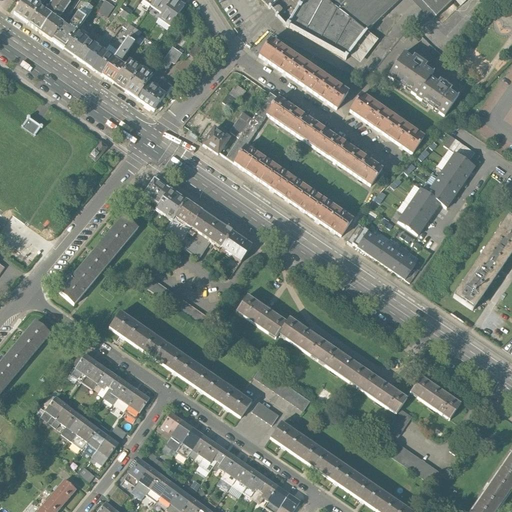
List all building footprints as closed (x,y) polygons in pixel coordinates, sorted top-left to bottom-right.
[(33,0),(21,0),(12,14),(27,24),(40,5),(33,0)] [(40,5),(27,24),(38,32),(59,0),(50,0),(45,8),(40,5)] [(67,0),(59,0),(38,32),(51,40),(64,21),(59,18),(71,2),(67,0)] [(154,0),(152,4),(150,7),(161,15),(171,0),(154,0)] [(184,8),(172,0),(171,0),(161,15),(158,20),(170,28),(184,8)] [(349,55),(366,32),(400,0),(411,0),(431,21),(453,0),(454,0),(460,6),(466,0),(260,0),(268,8),(277,0),(306,0),(298,8),(286,26),(346,60),(349,55)] [(306,0),(289,0),(298,8),(306,0)] [(64,21),(51,40),(63,49),(76,30),(92,7),(84,1),(68,24),(64,21)] [(113,7),(104,2),(97,12),(106,18),(113,7)] [(129,16),(123,11),(119,16),(126,21),(129,16)] [(76,30),(63,49),(73,56),(86,36),(76,30)] [(377,41),(366,32),(349,55),(360,63),(377,41)] [(113,55),(100,74),(112,82),(125,63),(122,60),(135,41),(127,35),(113,55)] [(86,36),(73,56),(81,61),(94,42),(86,36)] [(258,58),(273,68),(285,52),(270,41),(258,58)] [(94,42),(81,61),(91,68),(104,49),(94,42)] [(160,79),(181,55),(173,47),(152,71),(160,79)] [(104,49),(91,68),(100,74),(113,55),(104,49)] [(306,66),(285,52),(273,68),(294,83),(306,66)] [(403,55),(387,78),(415,98),(422,88),(423,89),(429,80),(433,75),(424,69),(427,66),(415,57),(412,61),(403,55)] [(125,63),(112,82),(123,90),(140,65),(129,57),(125,63)] [(140,65),(123,90),(136,99),(153,74),(140,65)] [(294,83),(315,97),(326,80),(306,66),(294,83)] [(153,74),(136,99),(154,111),(171,86),(153,74)] [(249,110),(254,102),(262,90),(242,76),(229,96),(235,100),(249,110)] [(347,94),(326,80),(315,97),(336,111),(347,94)] [(437,86),(429,80),(423,89),(422,88),(415,98),(444,117),(456,99),(448,94),(451,90),(439,82),(437,86)] [(269,95),(262,90),(254,102),(261,107),(269,95)] [(229,109),(235,100),(229,96),(228,95),(222,104),(229,109)] [(225,159),(233,165),(244,149),(266,117),(277,101),(269,95),(261,107),(248,125),(238,139),(225,159)] [(349,113),(370,128),(382,111),(361,97),(349,113)] [(266,117),(287,131),(298,115),(277,101),(266,117)] [(403,125),(382,111),(370,128),(391,142),(403,125)] [(31,120),(29,118),(27,121),(28,122),(22,129),(0,113),(0,204),(16,217),(61,155),(36,138),(41,131),(42,132),(44,129),(41,127),(40,128),(35,124),(30,122),(31,120)] [(319,129),(298,115),(287,131),(308,145),(319,129)] [(238,118),(228,132),(238,139),(248,125),(238,118)] [(423,140),(403,125),(391,142),(412,156),(423,140)] [(201,146),(217,158),(229,140),(213,129),(201,146)] [(340,143),(319,129),(308,145),(329,160),(340,143)] [(450,137),(443,147),(454,155),(472,168),(479,158),(450,137)] [(360,158),(340,143),(329,160),(349,174),(360,158)] [(98,160),(107,149),(101,144),(90,159),(96,164),(97,162),(98,160)] [(233,165),(249,175),(259,160),(244,149),(233,165)] [(449,163),(468,177),(474,169),(472,168),(454,155),(449,163)] [(381,172),(360,158),(349,174),(370,188),(381,172)] [(249,175),(264,186),(275,170),(259,160),(249,175)] [(443,172),(463,185),(468,177),(449,163),(443,172)] [(264,186),(279,196),(290,181),(275,170),(264,186)] [(437,179),(457,193),(463,185),(443,172),(437,179)] [(432,187),(451,201),(457,193),(437,179),(432,187)] [(169,191),(154,180),(145,194),(148,196),(147,199),(158,206),(169,191)] [(279,196),(294,207),(305,191),(290,181),(279,196)] [(426,195),(439,205),(446,209),(451,201),(432,187),(426,195)] [(185,202),(169,191),(158,206),(155,210),(172,222),(174,219),(185,202)] [(294,207),(310,217),(320,202),(305,191),(294,207)] [(414,199),(434,213),(439,205),(426,195),(420,191),(414,199)] [(409,207),(428,221),(434,213),(414,199),(409,207)] [(201,212),(185,202),(174,219),(189,230),(201,212)] [(310,217),(325,228),(336,212),(320,202),(310,217)] [(153,209),(145,203),(141,209),(149,214),(153,209)] [(403,215),(423,229),(428,221),(409,207),(403,215)] [(201,212),(189,230),(210,244),(220,250),(232,233),(201,212)] [(325,228),(340,238),(351,223),(336,212),(325,228)] [(403,215),(397,224),(417,237),(423,229),(403,215)] [(123,218),(102,242),(117,254),(137,230),(123,218)] [(511,220),(508,218),(490,245),(508,258),(511,252),(511,220)] [(198,261),(210,244),(189,230),(178,247),(198,261)] [(252,247),(232,233),(220,250),(240,264),(252,247)] [(367,234),(357,248),(366,255),(376,240),(367,234)] [(376,240),(366,255),(375,262),(385,247),(376,240)] [(102,242),(82,266),(96,279),(117,254),(102,242)] [(490,245),(471,272),(490,285),(508,258),(490,245)] [(385,247),(375,262),(385,268),(395,254),(385,247)] [(395,254),(385,268),(395,275),(405,260),(395,254)] [(405,260),(395,275),(404,281),(413,268),(414,267),(405,260)] [(73,306),(96,279),(82,266),(72,278),(70,276),(67,280),(68,282),(59,294),(73,306)] [(413,268),(404,281),(409,285),(418,272),(413,268)] [(471,312),(490,285),(471,272),(453,299),(471,312)] [(207,332),(214,323),(140,273),(134,282),(207,332)] [(278,336),(286,324),(246,298),(236,313),(275,340),(278,336)] [(109,330),(135,348),(145,333),(119,315),(109,330)] [(278,336),(317,362),(328,347),(289,321),(286,324),(278,336)] [(35,323),(15,348),(29,359),(49,335),(35,323)] [(171,351),(145,333),(135,348),(161,366),(171,351)] [(317,362),(357,389),(367,374),(328,347),(317,362)] [(15,348),(0,365),(0,377),(8,384),(29,359),(15,348)] [(161,366),(188,384),(198,369),(171,351),(161,366)] [(84,380),(95,364),(84,357),(74,372),(84,380)] [(95,387),(105,372),(95,364),(84,380),(95,387)] [(224,386),(198,369),(188,384),(214,401),(224,386)] [(260,371),(253,381),(303,414),(310,404),(260,371)] [(108,391),(116,379),(105,372),(95,387),(102,392),(104,388),(108,391)] [(406,400),(367,374),(357,389),(396,416),(399,411),(406,400)] [(116,401),(127,387),(116,379),(108,391),(112,394),(110,397),(116,401)] [(421,380),(410,395),(450,422),(461,407),(421,380)] [(250,404),(224,386),(214,401),(240,419),(250,404)] [(127,409),(137,394),(127,387),(116,401),(127,409)] [(137,394),(127,409),(138,416),(148,401),(137,394)] [(54,400),(44,414),(55,421),(64,408),(54,400)] [(258,404),(251,414),(271,428),(278,418),(258,404)] [(64,408),(55,421),(59,425),(65,429),(75,416),(64,408)] [(380,439),(393,448),(395,445),(412,420),(399,411),(396,416),(380,439)] [(50,428),(55,421),(44,414),(39,420),(50,428)] [(86,424),(75,416),(65,429),(77,437),(86,424)] [(161,430),(172,437),(181,424),(170,417),(161,430)] [(54,431),(59,425),(55,421),(50,428),(54,431)] [(97,432),(86,424),(77,437),(87,445),(97,432)] [(172,437),(183,444),(192,431),(181,424),(172,437)] [(270,440),(296,458),(307,443),(280,425),(270,440)] [(127,436),(116,428),(111,434),(122,441),(127,436)] [(183,444),(193,452),(202,438),(192,431),(183,444)] [(87,445),(97,452),(107,439),(97,432),(87,445)] [(71,444),(82,452),(87,445),(77,437),(71,444)] [(193,452),(204,459),(213,446),(202,438),(193,452)] [(117,447),(107,439),(97,452),(107,460),(117,447)] [(333,461),(307,443),(296,458),(323,476),(333,461)] [(82,452),(92,459),(97,452),(87,445),(82,452)] [(446,479),(395,445),(393,448),(387,456),(438,491),(446,479)] [(204,459),(215,466),(224,453),(213,446),(204,459)] [(107,460),(97,452),(92,459),(89,463),(94,466),(96,463),(102,468),(107,460)] [(235,460),(224,453),(215,466),(226,473),(235,460)] [(226,473),(236,481),(245,468),(235,460),(226,473)] [(323,476),(349,494),(359,479),(333,461),(323,476)] [(128,476),(139,484),(149,470),(138,462),(128,476)] [(504,499),(511,487),(511,466),(507,463),(489,489),(504,499)] [(236,481),(247,488),(256,475),(245,468),(236,481)] [(139,484),(149,491),(159,478),(149,470),(139,484)] [(94,479),(84,471),(79,478),(88,485),(94,479)] [(247,488),(258,495),(267,482),(256,475),(247,488)] [(149,491),(160,499),(170,486),(159,478),(149,491)] [(349,494),(375,511),(386,497),(359,479),(349,494)] [(258,495),(269,503),(277,489),(267,482),(258,495)] [(65,483),(58,491),(69,500),(76,492),(65,483)] [(160,499),(170,507),(180,493),(170,486),(160,499)] [(116,488),(109,497),(120,506),(127,496),(116,488)] [(269,503),(279,510),(288,497),(277,489),(269,503)] [(489,489),(472,511),(494,511),(504,499),(489,489)] [(58,491),(44,507),(50,511),(58,511),(69,500),(58,491)] [(170,507),(177,511),(182,511),(191,501),(180,493),(170,507)] [(293,511),(299,504),(288,497),(279,510),(282,511),(293,511)] [(407,511),(386,497),(375,511),(407,511)] [(182,511),(198,511),(201,509),(191,501),(182,511)]
